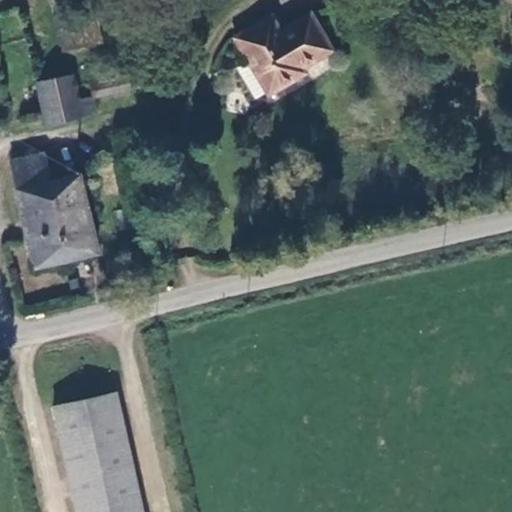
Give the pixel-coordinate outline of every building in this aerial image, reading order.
[(63,51),(102,42),(96,22),(86,23),(83,12),(70,16),(69,12),(54,16),(63,51)] [(302,67),(331,50),(309,14),(279,31),(272,18),(236,38),(248,62),(236,69),(254,99),(266,93),(268,96),(305,75),(302,67)] [(159,61),(89,77),(94,100),(165,85),(159,61)] [(46,125),(95,114),(90,97),(79,100),(75,77),(37,84),(46,125)] [(42,155),(10,163),(17,190),(50,183),(42,155)] [(50,183),(17,190),(14,190),(32,268),(97,253),(79,176),(50,183)] [(142,511),(116,393),(53,408),(76,511),(142,511)]
